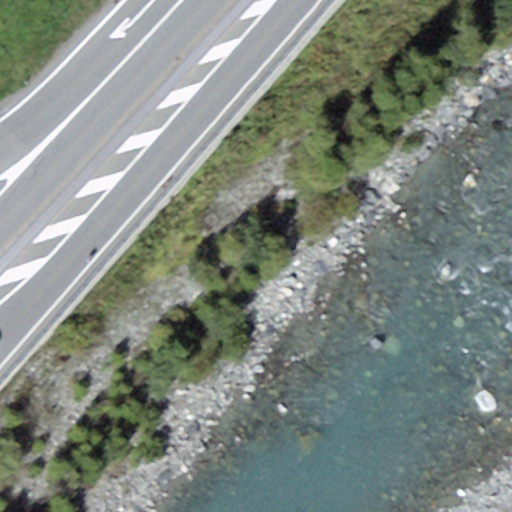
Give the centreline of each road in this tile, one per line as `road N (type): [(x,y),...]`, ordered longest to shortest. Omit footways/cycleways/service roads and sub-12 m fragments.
road 1 (primary): [(254,0),(0,281)]
road 2 (tertiary): [(142,0),(0,141)]
